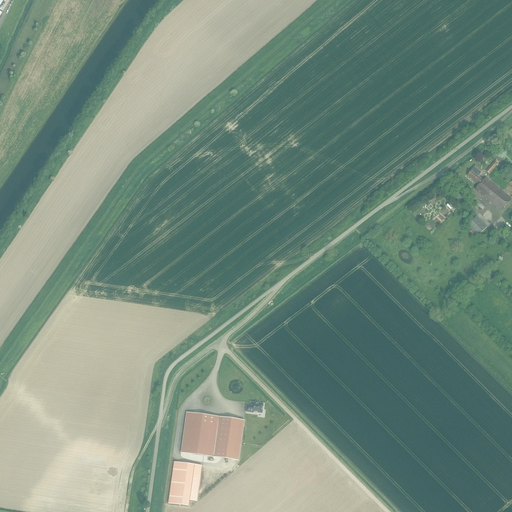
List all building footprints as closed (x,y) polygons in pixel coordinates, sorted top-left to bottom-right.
[(496,159),(495,161),(486,171),(489,173),(496,165),(498,166),(499,165),(498,163),(499,161),(496,159)] [(501,211),(511,199),(491,183),(492,183),(485,177),(483,180),(479,177),(483,172),(475,166),(467,176),(478,185),(475,189),(501,211)] [(467,225),(478,236),(487,227),(476,217),(467,225)] [(256,403),(251,402),(251,405),(246,404),(245,412),(253,413),(253,412),(262,413),(263,404),(259,403),(256,402),(256,403)] [(244,420),(219,417),(186,412),(181,452),(239,460),(244,420)] [(174,462),(168,504),(189,507),(195,465),(174,462)]
